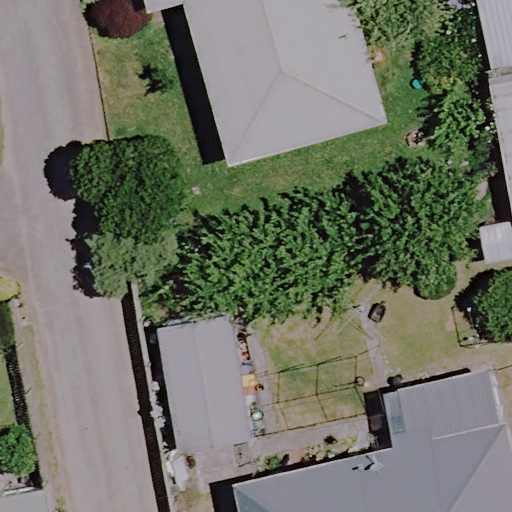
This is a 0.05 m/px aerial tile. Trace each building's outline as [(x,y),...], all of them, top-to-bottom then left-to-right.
[(151,0),(153,6),(175,0),(187,0),(232,161),(386,118),(352,0),(151,0)] [(511,0),(480,0),(511,199),(511,0)] [(244,314),(161,326),(179,447),(262,435),(244,314)] [(511,511),(511,476),(489,370),(376,394),(389,451),(241,482),(247,511),(511,511)] [(0,499),(0,511),(42,511),(39,492),(0,499)]
